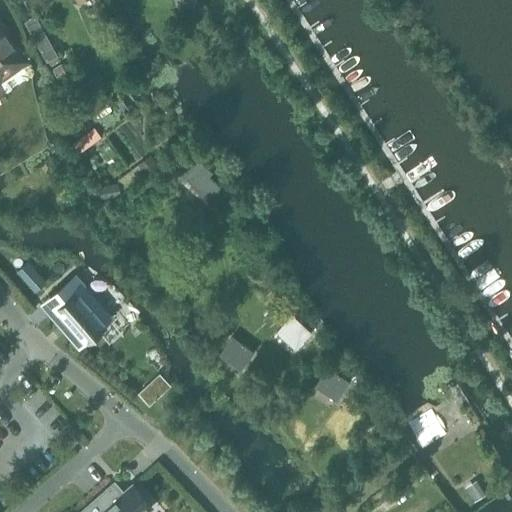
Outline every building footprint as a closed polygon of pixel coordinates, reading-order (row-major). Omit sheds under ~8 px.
[(36,13),(24,20),(48,62),(59,55),(36,13)] [(0,78),(25,60),(0,25),(0,78)] [(511,117),(498,128),(511,146),(511,117)] [(151,157),(139,165),(149,179),(160,170),(151,157)] [(227,186),(208,177),(198,192),(214,206),(222,197),(227,186)] [(121,196),(118,184),(98,188),(101,200),(121,196)] [(23,280),(34,270),(26,261),(16,271),(23,280)] [(58,308),(52,313),(62,325),(67,320),(85,341),(112,317),(75,275),(56,292),(65,302),(58,308)] [(293,314),(277,331),(295,349),(312,332),(293,314)] [(233,335),(219,353),(240,370),(255,351),(233,335)] [(327,366),(315,385),(338,400),(350,380),(327,366)] [(145,511),(152,506),(133,484),(122,493),(113,482),(83,508),(79,511),(145,511)] [(479,485),(467,492),(473,501),(484,493),(479,485)]
